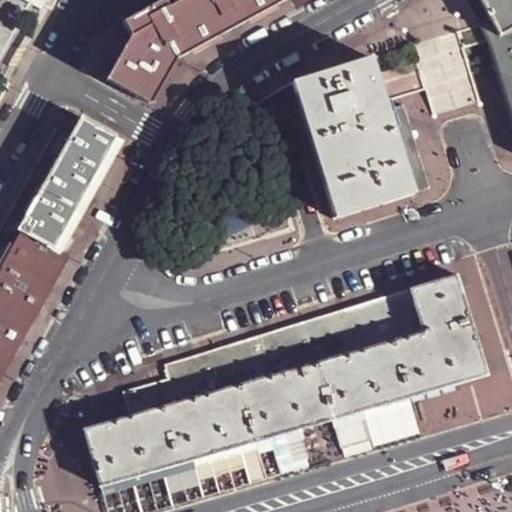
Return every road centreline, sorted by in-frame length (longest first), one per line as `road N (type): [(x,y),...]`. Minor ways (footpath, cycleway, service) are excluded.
road 1 (residential): [(511,427),(204,511)]
road 2 (residential): [(488,211),(243,289)]
road 3 (tertiary): [(364,0),(236,71),(176,143)]
road 4 (residential): [(52,370),(99,339),(243,289)]
road 5 (residential): [(46,73),(176,143)]
road 6 (tertiary): [(26,511),(23,463),(49,375)]
road 7 (residential): [(243,289),(163,289),(114,262)]
road 8 (tertiary): [(176,143),(114,262)]
road 9 (tertiary): [(114,262),(52,370)]
